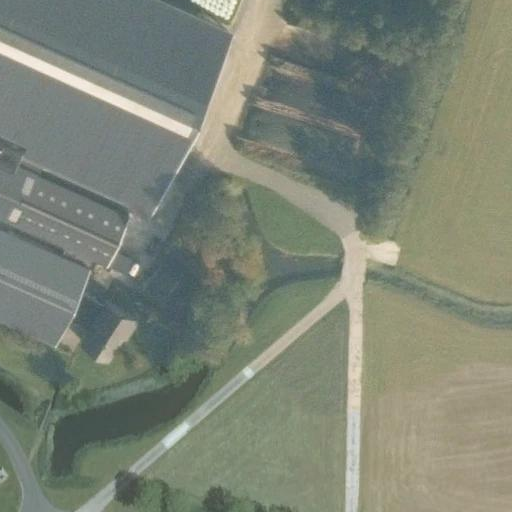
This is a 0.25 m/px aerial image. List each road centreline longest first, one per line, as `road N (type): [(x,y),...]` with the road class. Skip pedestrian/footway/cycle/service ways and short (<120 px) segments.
road 1 (track): [(354,278),(87,511)]
road 2 (track): [(349,234),(356,300),(349,511)]
